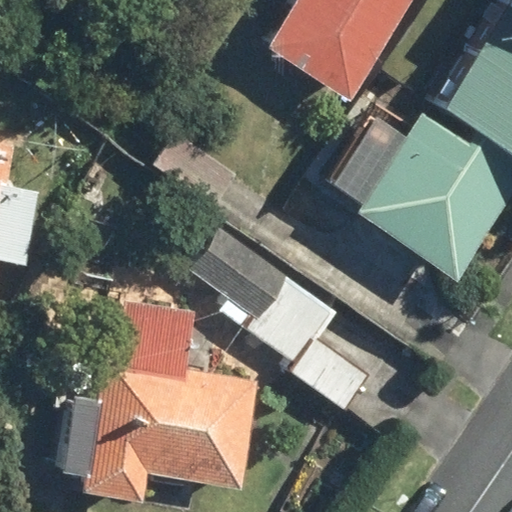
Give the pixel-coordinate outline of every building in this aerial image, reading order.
[(395,0),(278,0),(252,39),(334,93),(395,0)] [(511,0),(497,0),(435,92),(424,85),(349,195),(453,265),(511,183),(511,0)] [(168,125),(145,158),(207,199),(229,166),(168,125)] [(0,252),(15,255),(30,182),(0,175),(0,169),(7,137),(0,135),(0,252)] [(181,262),(220,290),(212,302),(287,355),(281,362),(338,403),(363,368),(312,331),(331,304),(211,219),(181,262)] [(86,390),(60,386),(48,461),(70,465),(67,483),(132,493),(137,463),(231,478),(247,373),(175,361),(184,303),(114,291),(105,347),(94,345),(86,390)]
